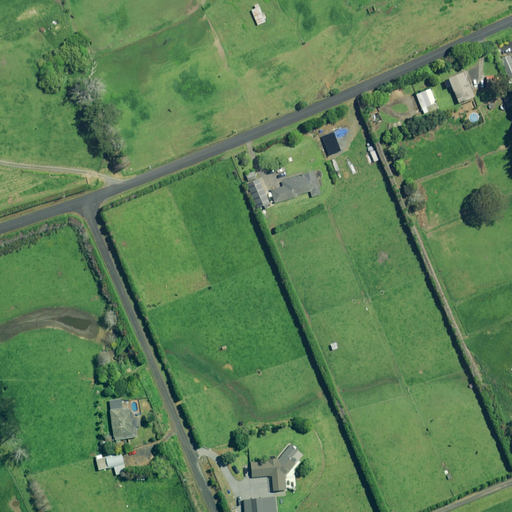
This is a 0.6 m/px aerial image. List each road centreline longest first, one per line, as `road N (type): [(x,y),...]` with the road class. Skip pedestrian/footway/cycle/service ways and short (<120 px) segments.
road 1 (unclassified): [(511,20),(83,200)]
road 2 (unclassified): [(217,511),(83,200)]
